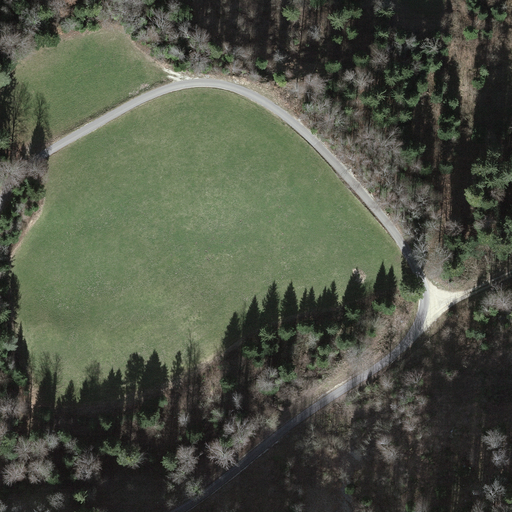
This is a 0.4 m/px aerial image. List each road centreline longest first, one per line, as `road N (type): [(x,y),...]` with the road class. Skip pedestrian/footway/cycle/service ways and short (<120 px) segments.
road 1 (track): [(53,146),(150,93),(185,83),(254,95),(375,206),(420,274),(424,305)]
road 2 (track): [(179,511),(405,344),(424,305)]
